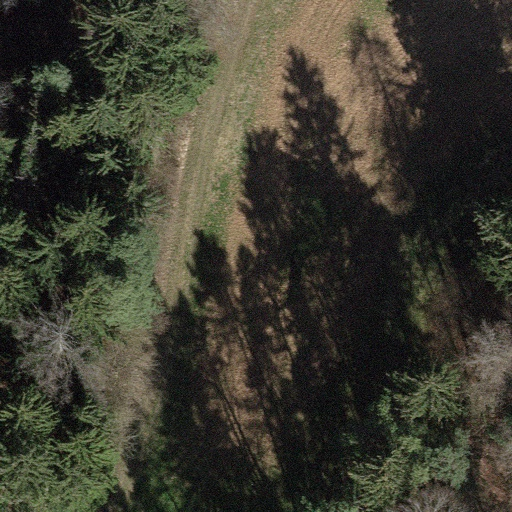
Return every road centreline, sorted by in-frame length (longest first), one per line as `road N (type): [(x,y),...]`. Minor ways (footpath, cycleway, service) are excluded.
road 1 (track): [(225,0),(174,292),(105,511)]
road 2 (track): [(0,178),(69,93),(164,0)]
